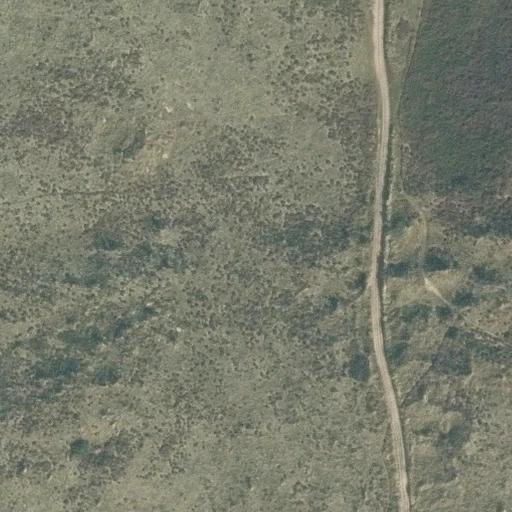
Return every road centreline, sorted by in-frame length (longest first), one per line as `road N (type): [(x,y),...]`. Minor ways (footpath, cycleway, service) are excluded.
road 1 (unknown): [(388,128),(376,275),(406,511)]
road 2 (unknown): [(385,0),(388,128)]
